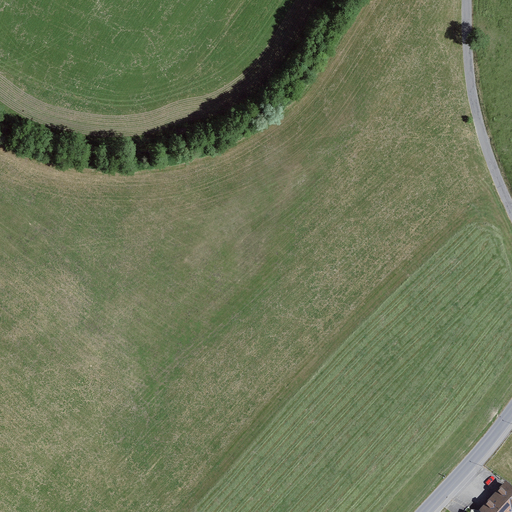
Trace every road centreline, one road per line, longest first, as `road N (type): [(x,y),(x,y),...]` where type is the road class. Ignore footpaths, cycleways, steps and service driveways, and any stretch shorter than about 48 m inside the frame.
road 1 (unclassified): [(467,0),(477,119),(511,210)]
road 2 (tertiary): [(511,409),(423,511)]
